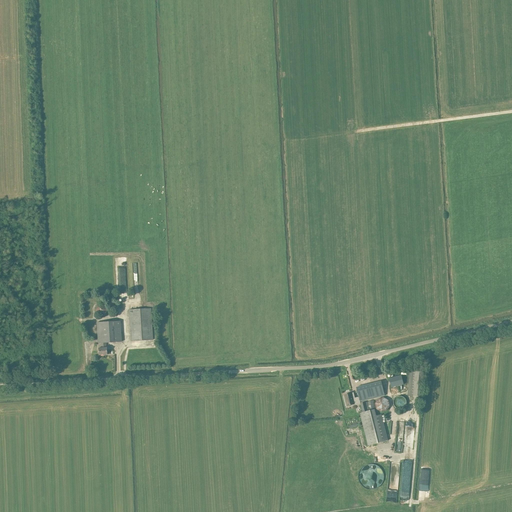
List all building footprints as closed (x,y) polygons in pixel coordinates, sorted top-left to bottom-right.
[(106,313),(104,305),(96,307),(98,316),(106,313)] [(151,308),(129,310),(131,341),(153,340),(151,308)] [(121,321),(96,322),(98,343),(101,343),(101,348),(106,348),(106,343),(122,342),(121,321)] [(424,372),(409,370),(408,395),(422,396),(424,372)] [(404,385),(401,375),(389,378),(391,388),(404,385)] [(360,402),(385,396),(381,381),(356,387),(359,398),(356,398),(355,396),(353,397),(354,404),(361,403),(360,402)] [(354,404),(353,397),(352,393),(344,395),(347,406),(354,404)] [(381,412),(387,411),(390,406),(388,400),(384,398),(378,399),(375,404),(377,409),(381,412)] [(362,412),(360,413),(368,446),(383,442),(388,440),(382,415),(376,416),(375,409),(369,411),(367,402),(360,404),(362,412)] [(370,476),(372,476),(371,483),(383,483),(383,466),(372,466),(371,473),(370,473),(370,476)] [(428,490),(429,469),(422,469),(421,482),(422,482),(421,489),(428,490)] [(397,503),(397,494),(387,494),(387,502),(397,503)]
